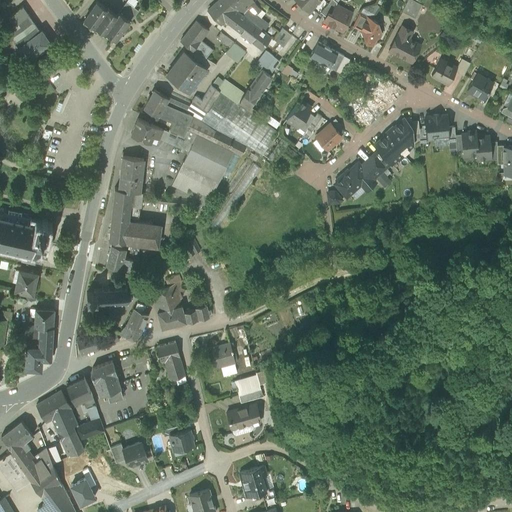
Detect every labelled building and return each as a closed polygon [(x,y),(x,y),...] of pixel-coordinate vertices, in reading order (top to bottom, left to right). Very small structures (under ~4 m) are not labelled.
[(106,7),(97,0),(84,19),(116,42),(132,20),(128,18),(119,11),(117,13),(107,6),(106,7)] [(228,0),(217,0),(208,9),(219,21),(223,18),(235,7),(228,0)] [(254,1),(253,0),(228,0),(235,7),(240,11),(246,6),(247,7),(248,6),(254,1)] [(299,0),(309,9),(312,6),(317,0),(299,0)] [(327,0),(317,0),(312,6),(319,12),(320,10),(328,1),(327,0)] [(335,0),(328,0),(328,1),(320,10),(326,15),(328,10),(331,12),(335,3),(336,3),(337,1),(335,0)] [(421,4),(414,0),(407,0),(402,10),(415,17),(421,4)] [(134,6),(126,1),(119,11),(128,18),(132,13),(135,9),(136,8),(134,6)] [(259,7),(254,1),(248,6),(248,7),(254,12),(259,7)] [(367,15),(369,17),(379,5),(376,2),(362,7),(360,12),(366,15),(367,15)] [(40,29),(22,3),(9,16),(13,22),(6,27),(19,45),(40,29)] [(336,3),(335,3),(331,12),(328,10),(326,15),(324,19),(326,21),(342,29),(345,23),(346,24),(349,18),(348,17),(349,17),(346,9),(336,3)] [(240,11),(235,7),(223,18),(241,31),(250,19),(243,14),(240,11)] [(248,7),(243,14),(250,19),(263,29),(268,23),(260,16),(254,12),(248,7)] [(259,7),(254,12),(260,16),(263,12),(259,7)] [(366,23),(369,17),(367,15),(366,15),(360,12),(353,25),(360,28),(363,21),(366,23)] [(381,32),(377,21),(369,17),(366,23),(363,21),(360,28),(359,29),(362,30),(365,40),(372,43),(376,37),(379,36),(381,32)] [(208,28),(196,19),(180,39),(191,48),(192,48),(192,49),(201,38),(208,28)] [(250,19),(241,31),(261,47),(270,35),(263,29),(250,19)] [(402,24),(398,32),(397,31),(388,49),(411,61),(420,43),(408,37),(412,30),(402,24)] [(291,33),(282,26),(273,37),(283,45),(291,33)] [(19,45),(16,47),(24,59),(42,47),(50,41),(41,29),(19,45)] [(229,37),(220,30),(216,35),(225,42),(229,37)] [(234,41),(229,37),(225,42),(230,46),(234,41)] [(201,38),(192,49),(205,56),(212,47),(201,38)] [(50,41),(42,47),(45,52),(55,45),(51,40),(50,41)] [(337,51),(318,40),(310,55),(329,65),(337,51)] [(245,50),(234,41),(230,46),(225,51),(237,60),(245,50)] [(205,56),(192,49),(192,48),(191,48),(188,52),(206,66),(209,69),(210,69),(216,63),(205,56)] [(274,56),(266,48),(257,59),(263,64),(266,66),(274,56)] [(188,52),(184,49),(165,74),(191,94),(209,69),(206,66),(188,52)] [(307,53),(301,49),(296,58),(302,62),(307,53)] [(337,51),(329,65),(335,69),(343,54),(337,51)] [(274,56),(266,66),(271,70),(279,59),(274,56)] [(470,62),(461,57),(456,67),(455,70),(463,74),(470,62)] [(456,67),(439,58),(431,74),(448,83),(455,70),(456,67)] [(263,64),(257,59),(254,63),(260,67),(263,64)] [(285,62),(280,70),(287,74),(292,66),(285,62)] [(262,68),(248,88),(247,87),(244,91),(239,98),(248,104),(250,105),(257,94),(258,95),(271,75),(262,68)] [(282,72),(279,77),(287,83),(290,78),(282,72)] [(476,72),(466,89),(472,93),(473,91),(483,97),(486,93),(492,82),(492,81),(476,72)] [(236,86),(224,77),(216,87),(219,89),(229,96),(236,86)] [(499,84),(493,80),(492,81),(492,82),(486,93),(492,97),(499,84)] [(211,83),(202,98),(195,94),(192,99),(207,108),(219,89),(216,87),(211,83)] [(390,97),(379,85),(371,93),(372,93),(381,104),(390,97)] [(244,91),(236,86),(229,96),(237,102),(239,98),(244,91)] [(192,113),(165,101),(168,96),(154,88),(144,106),(158,113),(172,120),(169,127),(170,127),(184,133),(186,127),(192,113)] [(229,96),(219,89),(207,108),(200,118),(215,128),(215,127),(221,130),(246,143),(261,152),(277,130),(252,112),(251,111),(246,108),(237,102),(229,96)] [(381,104),(372,93),(363,101),(372,111),(381,104)] [(248,104),(239,98),(237,102),(246,108),(248,104)] [(299,98),(286,117),(298,125),(308,110),(311,106),(299,98)] [(363,101),(361,99),(352,107),(363,119),(361,122),(364,126),(375,115),(372,111),(363,101)] [(384,108),(381,104),(372,111),(375,115),(384,108)] [(511,108),(508,107),(508,106),(507,106),(503,107),(501,111),(511,117),(511,108)] [(308,110),(298,125),(304,129),(306,126),(314,115),(308,110)] [(265,111),(261,117),(278,128),(282,123),(265,111)] [(314,115),(306,126),(311,130),(321,115),(317,111),(314,115)] [(215,128),(200,118),(192,113),(186,127),(196,132),(210,139),(215,128)] [(447,114),(439,114),(439,113),(432,114),(432,115),(425,116),(426,126),(426,137),(427,137),(448,135),(449,135),(448,126),(447,114)] [(418,119),(411,120),(411,116),(406,116),(405,117),(412,125),(412,132),(418,132),(419,131),(418,127),(419,127),(418,119)] [(404,117),(394,126),(393,126),(390,129),(389,130),(404,154),(410,149),(408,147),(413,143),(412,132),(412,125),(405,117),(404,117)] [(162,128),(138,118),(131,133),(150,140),(152,134),(158,137),(162,128)] [(342,135),(330,122),(315,135),(327,148),(342,135)] [(419,127),(418,127),(419,131),(418,132),(419,141),(427,140),(427,137),(426,137),(426,126),(419,127)] [(45,127),(42,136),(49,138),(52,129),(45,127)] [(186,127),(184,133),(170,127),(168,130),(164,139),(188,149),(196,132),(186,127)] [(221,130),(215,127),(215,128),(210,139),(215,142),(221,130)] [(168,130),(162,128),(158,137),(164,139),(168,130)] [(246,143),(221,130),(215,142),(233,150),(240,154),(246,143)] [(404,154),(389,130),(388,131),(384,134),(385,134),(374,143),(378,148),(390,162),(391,162),(397,157),(398,159),(404,154)] [(471,132),(461,132),(461,133),(463,151),(463,155),(476,154),(477,154),(475,134),(475,130),(471,130),(471,132)] [(210,139),(196,132),(188,149),(186,154),(171,183),(186,191),(188,187),(196,191),(197,189),(201,180),(215,186),(233,150),(215,142),(210,139)] [(461,133),(455,133),(456,141),(457,151),(463,151),(461,133)] [(489,135),(479,135),(479,134),(475,134),(477,154),(476,154),(477,158),(490,157),(489,141),(489,135)] [(288,142),(281,137),(267,156),(274,161),(278,155),(286,145),(288,142)] [(506,144),(497,144),(497,158),(497,161),(497,163),(503,163),(503,145),(506,145),(506,144)] [(286,145),(278,155),(293,165),(300,155),(286,145)] [(511,145),(506,145),(503,145),(503,163),(503,173),(511,173),(511,145)] [(390,162),(378,148),(374,153),(385,166),(390,162)] [(385,166),(374,153),(363,162),(375,175),(385,166)] [(144,158),(122,155),(122,156),(119,188),(132,190),(140,191),(143,159),(144,159),(144,158)] [(260,168),(245,158),(203,220),(217,230),(260,168)] [(375,181),(358,161),(343,174),(340,173),(335,178),(336,181),(335,181),(346,195),(361,182),(367,189),(375,181)] [(381,170),(375,175),(382,184),(388,178),(381,170)] [(215,186),(201,180),(197,189),(210,196),(211,196),(215,186)] [(119,188),(115,188),(109,238),(125,240),(128,219),(128,215),(130,199),(132,190),(119,188)] [(140,191),(132,190),(130,199),(140,200),(195,206),(195,200),(141,194),(141,191),(140,191)] [(334,190),(327,190),(329,202),(339,200),(341,198),(334,190)] [(140,200),(130,199),(128,215),(138,217),(140,200)] [(18,216),(16,213),(12,212),(8,214),(7,216),(0,214),(0,244),(0,245),(0,246),(0,247),(1,247),(2,245),(10,247),(10,250),(11,250),(11,248),(20,250),(19,252),(21,252),(21,250),(31,252),(33,255),(37,256),(40,254),(41,247),(42,248),(43,247),(45,247),(45,246),(43,246),(46,234),(48,235),(48,233),(46,233),(46,232),(45,232),(47,224),(38,221),(37,223),(28,221),(28,219),(27,218),(27,221),(18,219),(19,216),(18,216)] [(160,223),(128,219),(125,240),(158,245),(160,223)] [(177,246),(184,258),(200,249),(194,237),(177,246)] [(133,259),(124,257),(124,253),(123,253),(125,247),(111,244),(106,264),(130,271),(134,272),(141,273),(139,269),(139,258),(133,257),(133,259)] [(155,250),(142,250),(142,269),(147,269),(155,259),(155,250)] [(37,272),(19,268),(15,289),(33,293),(37,272)] [(134,272),(130,271),(129,274),(132,276),(137,285),(138,285),(142,279),(141,273),(134,272)] [(178,276),(168,279),(170,286),(181,282),(178,276)] [(170,286),(150,293),(157,312),(182,305),(180,300),(181,299),(178,289),(183,287),(181,282),(170,286)] [(121,285),(114,286),(114,288),(109,288),(109,286),(108,286),(108,288),(103,289),(103,287),(102,287),(102,289),(95,289),(94,288),(93,289),(95,290),(95,292),(96,301),(96,302),(95,303),(96,304),(97,303),(103,303),(103,305),(104,305),(104,303),(109,303),(109,305),(110,305),(110,303),(115,302),(116,304),(117,304),(117,302),(121,302),(121,304),(122,304),(122,302),(126,302),(127,304),(128,303),(127,301),(130,298),(132,299),(133,297),(131,296),(130,292),(132,291),(132,290),(130,291),(127,288),(127,286),(126,285),(125,287),(122,288),(121,285)] [(96,301),(95,292),(86,292),(87,302),(96,301)] [(303,296),(264,317),(271,329),(310,308),(303,296)] [(183,310),(186,322),(210,316),(206,301),(194,304),(195,307),(183,310)] [(145,306),(138,303),(135,309),(142,313),(145,306)] [(182,305),(157,312),(161,328),(186,322),(183,310),(182,305)] [(54,308),(35,307),(34,325),(40,325),(53,326),(54,308)] [(135,309),(134,309),(128,324),(120,333),(121,333),(133,338),(133,339),(138,337),(147,315),(142,313),(135,309)] [(12,312),(0,310),(0,311),(0,317),(7,319),(11,319),(12,312)] [(34,325),(17,321),(17,339),(25,340),(25,335),(39,336),(40,325),(34,325)] [(39,345),(26,345),(26,346),(25,367),(41,368),(42,357),(51,358),(53,326),(40,325),(39,336),(39,345)] [(115,330),(108,332),(112,343),(119,340),(115,330)] [(108,332),(94,337),(98,349),(113,344),(112,343),(108,332)] [(39,345),(39,336),(25,335),(25,340),(17,339),(17,346),(26,346),(26,345),(39,345)] [(94,337),(88,339),(87,335),(76,338),(81,355),(92,351),(98,349),(98,350),(98,349),(94,337)] [(232,339),(209,346),(214,367),(221,365),(235,361),(238,360),(232,339)] [(294,344),(289,340),(283,346),(288,351),(294,344)] [(175,342),(156,347),(161,362),(165,360),(180,357),(175,342)] [(180,357),(165,360),(171,379),(185,375),(180,357)] [(111,359),(91,365),(90,370),(91,373),(92,376),(94,381),(100,395),(107,392),(120,388),(111,359)] [(235,361),(221,365),(224,375),(238,371),(235,361)] [(256,372),(234,378),(239,394),(260,388),(256,372)] [(82,373),(65,381),(75,402),(83,399),(92,394),(82,373)] [(60,387),(35,401),(46,420),(51,417),(70,406),(60,387)] [(120,388),(107,392),(109,400),(123,396),(120,388)] [(260,388),(239,394),(240,401),(262,395),(260,388)] [(104,429),(92,394),(83,399),(91,420),(79,425),(84,437),(104,429)] [(256,402),(226,410),(231,427),(260,419),(256,402)] [(70,406),(51,417),(68,455),(84,448),(73,425),(77,423),(70,406)] [(20,417),(0,432),(0,433),(2,436),(10,447),(6,451),(7,453),(12,449),(12,450),(21,443),(33,434),(20,417)] [(105,432),(85,439),(84,437),(79,425),(77,423),(73,425),(84,448),(87,458),(111,449),(110,446),(105,432)] [(178,424),(162,428),(164,435),(170,433),(179,430),(178,424)] [(179,430),(170,433),(173,449),(193,444),(189,428),(179,430)] [(2,436),(0,438),(0,457),(7,453),(6,451),(10,447),(2,436)] [(121,442),(110,446),(111,449),(116,461),(126,457),(123,448),(121,442)] [(141,442),(123,448),(126,457),(127,461),(132,463),(147,458),(141,442)] [(21,443),(12,450),(12,449),(7,453),(0,457),(0,466),(16,489),(30,479),(41,494),(60,480),(52,462),(47,450),(46,446),(31,457),(21,443)] [(56,445),(47,450),(52,462),(61,458),(56,445)] [(62,483),(78,476),(91,470),(87,458),(84,448),(68,455),(61,458),(52,462),(60,480),(62,483)] [(263,464),(239,471),(242,480),(243,480),(247,494),(246,495),(247,495),(261,491),(266,490),(266,489),(262,474),(266,473),(263,464)] [(78,476),(62,483),(75,511),(92,504),(78,476)] [(60,480),(41,494),(46,501),(54,511),(73,511),(75,511),(62,483),(60,480)] [(274,486),(266,489),(266,490),(261,491),(265,504),(278,500),(274,486)] [(209,487),(189,493),(194,511),(211,511),(216,511),(209,487)] [(13,511),(4,496),(1,497),(0,497),(0,511),(13,511)] [(73,511),(54,511),(46,501),(37,508),(40,511),(76,511),(75,511),(73,511)]
